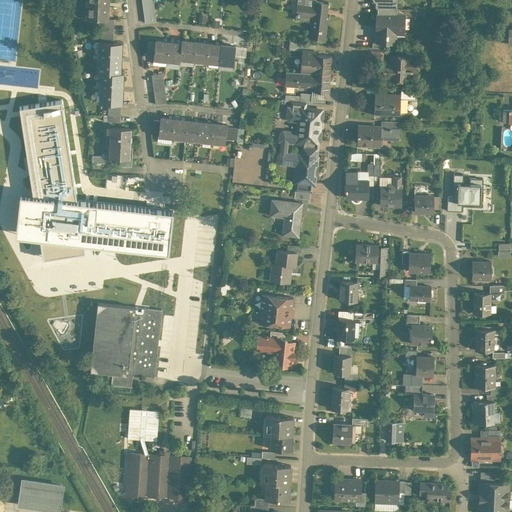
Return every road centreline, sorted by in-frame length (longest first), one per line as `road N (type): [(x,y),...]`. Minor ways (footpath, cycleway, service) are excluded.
road 1 (residential): [(461,466),(455,246),(443,236),(330,218)]
road 2 (residential): [(307,458),(330,218)]
road 3 (residential): [(330,218),(357,0)]
road 4 (residential): [(307,458),(461,466)]
